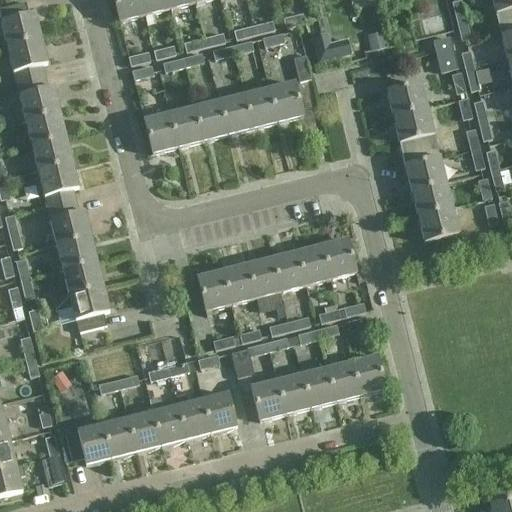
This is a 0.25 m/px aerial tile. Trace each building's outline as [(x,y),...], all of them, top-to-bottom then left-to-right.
[(113,0),(120,24),(145,18),(140,0),(113,0)] [(140,0),(145,18),(170,12),(167,0),(140,0)] [(167,0),(170,12),(195,6),(193,0),(167,0)] [(511,0),(492,0),(503,40),(511,37),(511,0)] [(457,24),(466,22),(462,3),(452,5),(457,24)] [(8,49),(42,40),(35,15),(30,16),(27,4),(0,10),(0,12),(3,23),(1,23),(8,49)] [(306,26),(304,17),(284,22),(286,31),(306,26)] [(462,44),(471,41),(466,22),(457,24),(462,44)] [(256,38),(275,34),(273,24),(254,29),(256,38)] [(237,43),(256,38),(254,29),(234,34),(237,43)] [(368,38),(372,54),(388,50),(384,34),(368,38)] [(206,50),(225,46),(223,36),(204,41),(206,50)] [(283,36),(263,41),(265,51),(285,46),(283,36)] [(328,37),(314,41),(320,64),(351,56),(347,42),(331,46),(328,37)] [(509,65),(511,63),(511,37),(503,40),(509,65)] [(17,86),(45,79),(42,68),(48,67),(42,40),(8,49),(17,86)] [(187,55),(206,50),(204,41),(184,46),(187,55)] [(441,75),(457,71),(450,41),(434,45),(441,75)] [(235,58),(254,53),(252,44),(232,49),(235,58)] [(154,53),(156,63),(176,58),(174,48),(154,53)] [(215,63),(235,58),(232,49),(213,54),(215,63)] [(148,54),(129,59),(131,69),(151,64),(148,54)] [(466,75),(476,73),(471,54),(462,56),(466,75)] [(185,70),(204,66),(202,56),(183,61),(185,70)] [(294,62),(300,86),(312,83),(306,59),(294,62)] [(166,75),(185,70),(183,61),(163,66),(166,75)] [(152,69),(133,74),(135,83),(154,78),(152,69)] [(471,95),(481,92),(476,73),(466,75),(471,95)] [(457,97),(466,95),(461,76),(452,78),(457,97)] [(26,124),(61,115),(54,89),(48,90),(45,79),(17,86),(26,124)] [(278,126),(304,120),(295,85),(270,92),(278,126)] [(393,120),(428,111),(421,86),(387,94),(393,120)] [(254,132),(278,126),(270,92),(245,98),(254,132)] [(229,138),(254,132),(245,98),(220,104),(229,138)] [(473,121),(468,102),(458,104),(463,123),(473,121)] [(483,103),(474,106),(479,125),(488,123),(483,103)] [(204,145),(229,138),(220,104),(195,110),(204,145)] [(179,151),(204,145),(195,110),(170,116),(179,151)] [(423,165),(440,161),(428,111),(393,120),(400,145),(417,140),(423,165)] [(33,148),(67,140),(61,115),(26,124),(33,148)] [(153,157),(179,151),(170,116),(145,122),(153,157)] [(484,144),(493,142),(488,123),(479,125),(484,144)] [(471,154),(480,152),(476,133),(466,135),(471,154)] [(39,173),(73,165),(67,140),(33,148),(39,173)] [(447,185),(440,161),(423,165),(417,140),(400,145),(412,194),(447,185)] [(476,173),(485,171),(480,152),(471,154),(476,173)] [(491,175),(501,172),(496,153),(486,155),(491,175)] [(48,211),(76,204),(74,192),(80,191),(73,165),(39,173),(48,211)] [(496,194),(505,192),(501,172),(491,175),(496,194)] [(0,196),(2,202),(10,200),(6,181),(0,182),(0,196)] [(493,201),(488,181),(479,184),(483,203),(493,201)] [(419,219),(453,210),(447,185),(412,194),(419,219)] [(504,225),(511,222),(511,218),(508,203),(499,206),(504,225)] [(57,248),(92,239),(85,213),(79,215),(76,204),(48,211),(57,248)] [(499,226),(494,206),(485,209),(490,228),(499,226)] [(425,244),(459,236),(453,210),(419,219),(425,244)] [(14,252),(23,250),(15,218),(6,220),(14,252)] [(64,273),(98,264),(92,239),(57,248),(64,273)] [(440,258),(463,252),(460,241),(437,246),(440,258)] [(331,283),(357,276),(348,242),(323,249),(331,283)] [(307,289),(331,283),(323,249),(298,255),(307,289)] [(282,295),(307,289),(298,255),(273,261),(282,295)] [(6,281),(15,279),(10,259),(1,261),(6,281)] [(257,301),(282,295),(273,261),(248,268),(257,301)] [(22,283),(31,281),(26,262),(17,264),(22,283)] [(70,298),(104,289),(98,264),(64,273),(70,298)] [(232,308),(257,301),(248,268),(223,274),(232,308)] [(207,314),(232,308),(223,274),(198,280),(207,314)] [(26,302),(36,300),(31,281),(22,283),(26,302)] [(111,315),(104,289),(70,298),(53,302),(56,314),(73,309),(76,323),(78,323),(81,335),(108,328),(105,316),(111,315)] [(23,309),(18,290),(9,292),(14,312),(23,309)] [(345,311),(348,320),(367,315),(364,306),(345,311)] [(39,311),(29,314),(34,334),(44,331),(39,311)] [(320,317),(322,327),(342,322),(339,312),(320,317)] [(292,334),(312,329),(309,320),(290,325),(292,334)] [(368,320),(349,325),(351,335),(370,330),(368,320)] [(272,339),(292,334),(290,325),(270,330),(272,339)] [(321,342),(340,338),(337,328),(318,333),(321,342)] [(241,338),(243,347),(262,342),(260,333),(241,338)] [(301,347),(321,342),(318,333),(299,338),(301,347)] [(217,353),(236,348),(234,339),(214,344),(217,353)] [(26,361),(35,359),(31,340),(21,342),(26,361)] [(270,355),(290,350),(287,341),(268,346),(270,355)] [(251,360),(270,355),(268,346),(248,351),(251,360)] [(231,355),(238,382),(255,377),(251,360),(248,351),(231,355)] [(218,358),(199,363),(201,372),(221,367),(218,358)] [(31,381),(40,379),(35,359),(26,361),(31,381)] [(361,400),(386,393),(378,359),(352,365),(361,400)] [(336,406),(361,400),(352,365),(328,372),(336,406)] [(171,380),(190,375),(188,366),(169,371),(171,380)] [(151,385),(171,380),(169,371),(149,376),(151,385)] [(311,412),(336,406),(328,372),(303,378),(311,412)] [(62,374),(51,381),(58,392),(69,384),(62,374)] [(121,392),(141,388),(138,378),(119,383),(121,392)] [(286,418),(311,412),(303,378),(278,384),(286,418)] [(102,397),(121,392),(119,383),(100,388),(102,397)] [(261,425),(286,418),(278,384),(252,390),(261,425)] [(212,437),(238,430),(230,396),(203,403),(212,437)] [(178,409),(187,443),(212,437),(203,403),(187,407),(184,397),(176,399),(178,409)] [(154,415),(162,449),(187,443),(178,409),(163,413),(160,401),(151,403),(154,415)] [(0,446),(11,444),(2,407),(0,407),(0,446)] [(44,431),(53,429),(48,409),(39,411),(44,431)] [(137,456),(162,449),(154,415),(129,421),(137,456)] [(112,462),(137,456),(129,421),(104,428),(112,462)] [(87,468),(112,462),(104,428),(78,434),(79,435),(66,438),(73,465),(85,462),(87,468)] [(50,457),(51,461),(60,459),(55,439),(46,441),(50,457)] [(0,473),(17,469),(11,444),(0,446),(0,473)] [(50,491),(67,486),(68,486),(61,459),(60,459),(51,461),(43,463),(50,491)] [(0,473),(0,500),(24,494),(20,480),(25,478),(22,468),(17,469),(0,473)] [(47,486),(36,489),(38,498),(49,495),(47,486)] [(492,511),(511,511),(511,502),(491,508),(492,511)]
